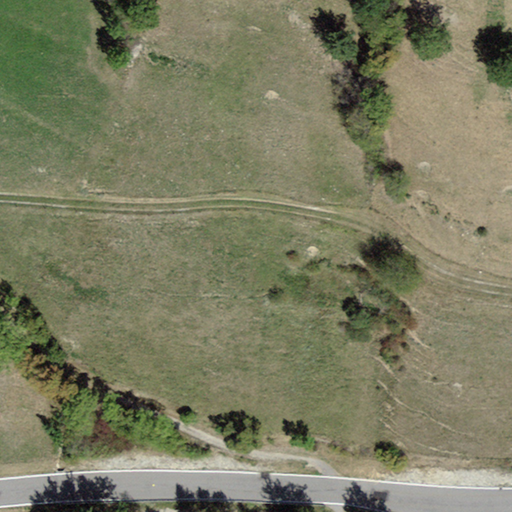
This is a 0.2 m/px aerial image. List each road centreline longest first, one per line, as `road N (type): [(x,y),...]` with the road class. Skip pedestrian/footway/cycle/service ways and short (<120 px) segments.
road 1 (track): [(511,292),(461,285),(366,229),(255,207),(0,202)]
road 2 (unclassified): [(0,492),(178,484),(511,502)]
road 3 (track): [(335,493),(313,465),(184,434),(36,346),(0,310)]
